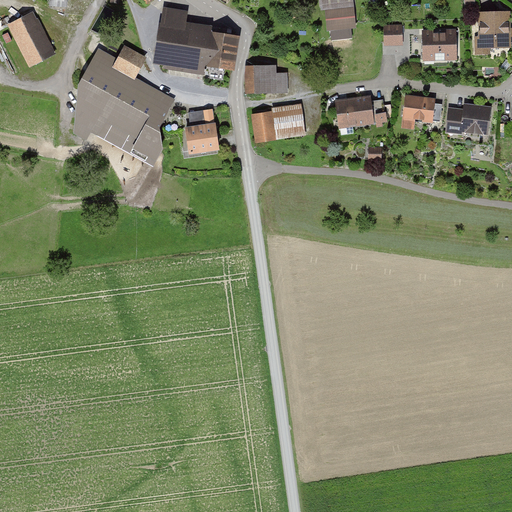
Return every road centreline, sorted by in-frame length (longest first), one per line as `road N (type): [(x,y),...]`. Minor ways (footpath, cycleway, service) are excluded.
road 1 (unclassified): [(202,0),(246,31),(238,103),(295,511)]
road 2 (track): [(511,204),(311,170),(249,172)]
road 3 (residential): [(511,90),(386,82),(326,91)]
